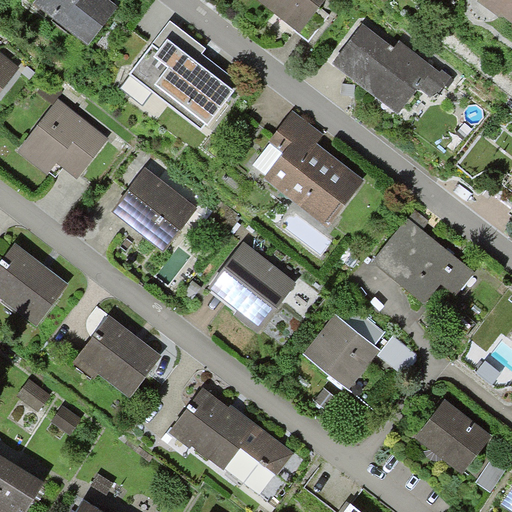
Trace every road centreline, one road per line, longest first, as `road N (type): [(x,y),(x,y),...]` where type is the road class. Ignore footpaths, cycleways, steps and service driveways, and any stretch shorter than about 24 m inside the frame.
road 1 (residential): [(416,511),(0,192)]
road 2 (residential): [(511,254),(182,0)]
